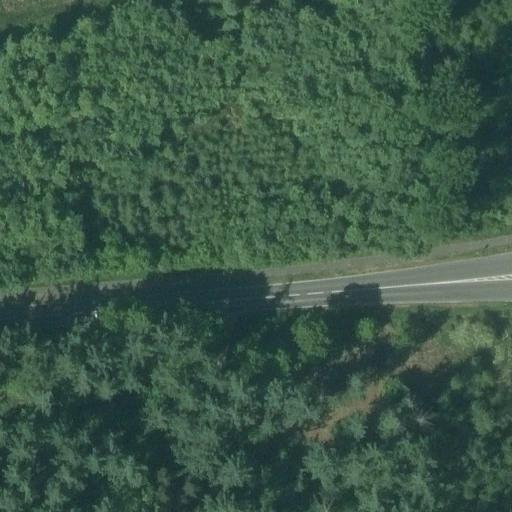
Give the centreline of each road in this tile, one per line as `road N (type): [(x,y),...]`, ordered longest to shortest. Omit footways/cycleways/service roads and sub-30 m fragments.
road 1 (tertiary): [(0,319),(511,274)]
road 2 (track): [(212,511),(210,300)]
